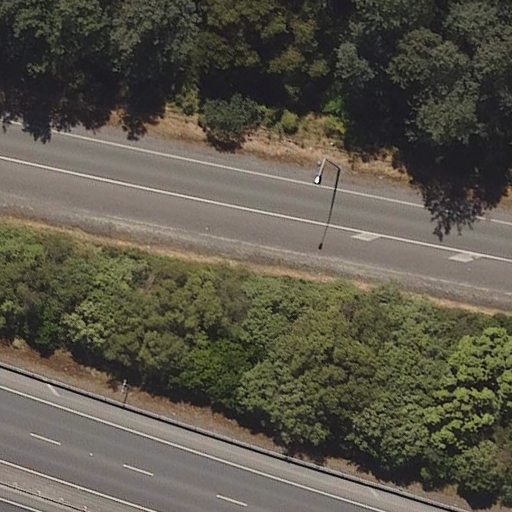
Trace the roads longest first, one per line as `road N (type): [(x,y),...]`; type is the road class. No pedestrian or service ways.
road 1 (motorway): [(0,140),(511,256)]
road 2 (motorway): [(0,424),(257,511)]
